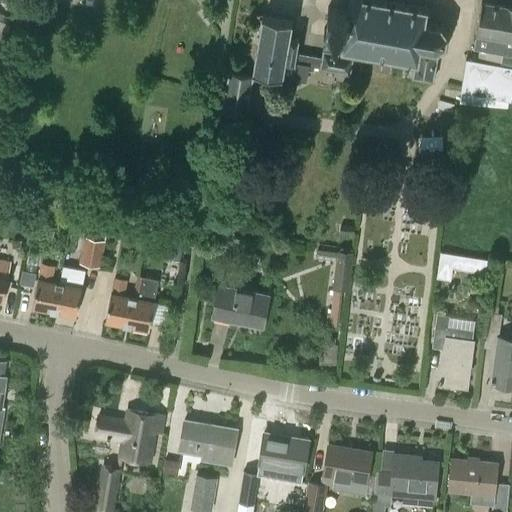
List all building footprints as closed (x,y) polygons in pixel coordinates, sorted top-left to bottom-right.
[(323,47),(321,56),(320,66),(320,67),(350,72),(354,51),(368,54),(367,57),(370,57),(371,54),(391,58),(391,61),(394,61),(394,58),(409,61),(407,75),(412,76),(412,77),(432,80),(437,53),(438,53),(438,50),(444,45),(446,45),(447,44),(446,42),(447,35),(450,34),(450,32),(446,32),(441,26),(443,24),(441,23),(440,24),(425,22),(426,12),(429,12),(429,9),(427,8),(427,7),(426,7),(426,3),(423,3),(423,6),(403,3),(403,0),(400,0),(400,2),(390,0),(349,0),(347,11),(331,8),(329,5),(328,6),(329,9),(326,26),(324,27),(325,29),(328,27),(331,28),(331,32),(333,35),(336,36),(340,34),(341,30),(344,31),(340,50),(323,47)] [(461,84),(460,89),(509,97),(511,82),(511,66),(510,66),(511,54),(511,6),(481,2),(473,47),(479,48),(477,60),(466,58),(464,68),(463,75),(461,84)] [(320,66),(321,56),(296,51),(299,36),(289,35),(292,20),(262,15),(253,71),(306,80),(308,69),(313,69),(314,65),(320,66)] [(246,114),(253,75),(228,71),(222,110),(246,114)] [(56,205),(58,193),(43,189),(40,202),(56,205)] [(113,205),(111,215),(127,218),(129,209),(113,205)] [(127,218),(127,221),(151,226),(154,213),(129,208),(129,209),(127,218)] [(92,216),(88,238),(104,241),(108,219),(110,212),(93,209),(92,216)] [(354,226),(340,225),(339,234),(354,236),(354,226)] [(179,261),(184,236),(171,233),(166,258),(179,261)] [(99,267),(104,242),(104,241),(88,238),(84,237),(79,263),(99,267)] [(317,249),(316,257),(335,260),(328,324),(338,325),(342,288),(347,289),(351,251),(337,249),(337,251),(317,249)] [(440,253),(438,266),(452,268),(486,273),(488,260),(440,253)] [(0,300),(3,301),(10,262),(0,260),(0,300)] [(37,278),(32,307),(54,311),(59,282),(51,281),(54,265),(41,263),(38,278),(37,278)] [(59,282),(54,311),(75,315),(81,287),(84,269),(63,265),(59,282)] [(32,286),(34,274),(23,272),(21,284),(32,286)] [(154,301),(157,285),(158,280),(136,276),(133,296),(132,296),(127,325),(148,330),(154,301)] [(105,321),(127,325),(132,296),(123,295),(126,279),(114,277),(111,292),(110,292),(105,321)] [(261,327),(267,296),(218,286),(211,317),(261,327)] [(511,338),(498,336),(501,313),(488,312),(484,346),(495,348),(490,384),(511,386),(511,338)] [(436,315),(433,346),(443,348),(439,385),(467,388),(472,341),(474,329),(475,320),(448,317),(436,315)] [(0,428),(4,407),(1,407),(9,359),(0,357),(0,428)] [(95,433),(122,438),(119,454),(150,460),(155,430),(161,431),(164,414),(128,407),(126,417),(99,412),(95,433)] [(231,462),(237,427),(184,418),(179,448),(203,452),(202,457),(231,462)] [(264,431),(258,471),(259,472),(259,473),(301,480),(308,439),(264,431)] [(328,444),(322,481),(332,483),(331,488),(365,493),(365,492),(368,475),(371,455),(355,452),(347,451),(348,447),(328,444)] [(383,511),(385,492),(434,497),(437,461),(416,459),(416,455),(394,453),(393,471),(381,470),(379,492),(373,491),(373,494),(371,511),(383,511)] [(177,475),(179,461),(164,458),(162,472),(177,475)] [(494,493),(496,463),(452,459),(449,489),(494,493)] [(113,507),(120,467),(103,464),(96,504),(113,507)] [(243,469),(238,499),(254,501),(259,473),(259,472),(258,471),(243,469)] [(216,477),(195,474),(189,508),(211,511),(216,477)] [(368,475),(365,492),(373,494),(373,491),(375,476),(368,475)] [(319,511),(322,501),(317,501),(321,482),(309,480),(303,511),(319,511)]
